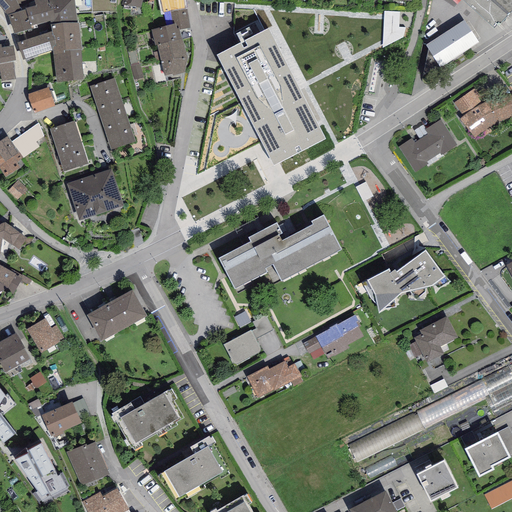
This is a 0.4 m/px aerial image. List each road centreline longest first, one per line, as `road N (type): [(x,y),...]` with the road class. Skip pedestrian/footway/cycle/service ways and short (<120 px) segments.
road 1 (residential): [(278,511),(137,261)]
road 2 (residential): [(188,0),(196,56),(170,222),(177,240)]
road 3 (residential): [(151,511),(118,467),(99,402),(101,368),(54,297)]
road 4 (residential): [(511,323),(373,134)]
road 5 (residential): [(177,240),(373,134)]
road 6 (residential): [(511,416),(329,511)]
road 7 (residential): [(373,134),(511,44)]
road 8 (residential): [(0,195),(99,277)]
road 9 (residential): [(0,16),(15,46),(23,95),(0,128)]
